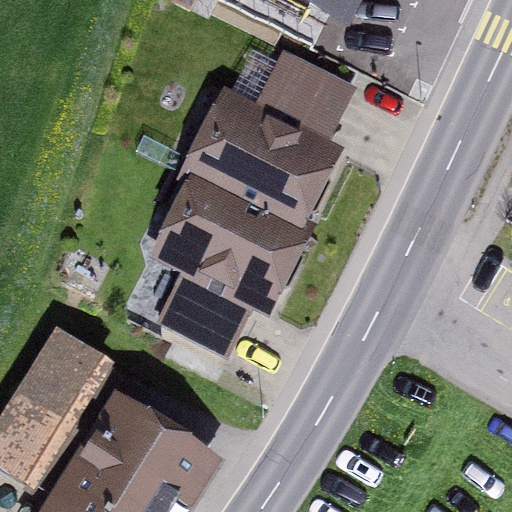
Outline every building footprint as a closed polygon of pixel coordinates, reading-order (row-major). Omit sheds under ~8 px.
[(306,0),(351,21),(361,0),(306,0)] [(202,185),(300,235),(302,232),(293,228),(328,159),(318,154),(349,94),(286,62),(256,122),(230,109),(193,181),(202,185)] [(300,235),(202,185),(166,257),(192,270),(164,324),(222,354),(250,299),(264,307),(300,235)] [(60,339),(0,433),(0,469),(27,487),(102,366),(60,339)] [(46,511),(170,511),(200,465),(127,420),(113,442),(97,432),(46,511)]
